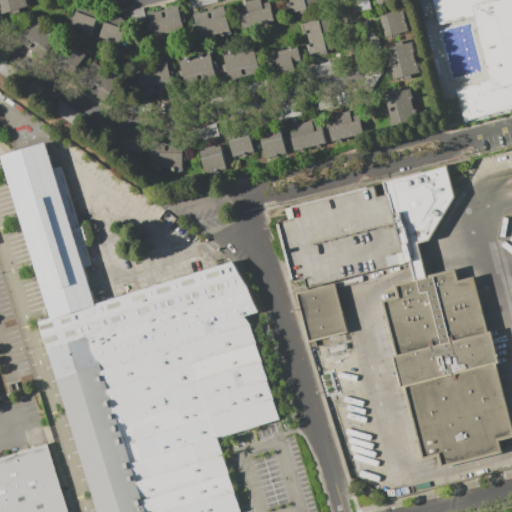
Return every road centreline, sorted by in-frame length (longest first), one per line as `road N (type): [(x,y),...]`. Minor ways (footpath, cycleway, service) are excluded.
road 1 (residential): [(0,47),(108,121),(163,132),(356,83)]
road 2 (residential): [(343,511),(250,197)]
road 3 (residential): [(511,125),(250,197)]
